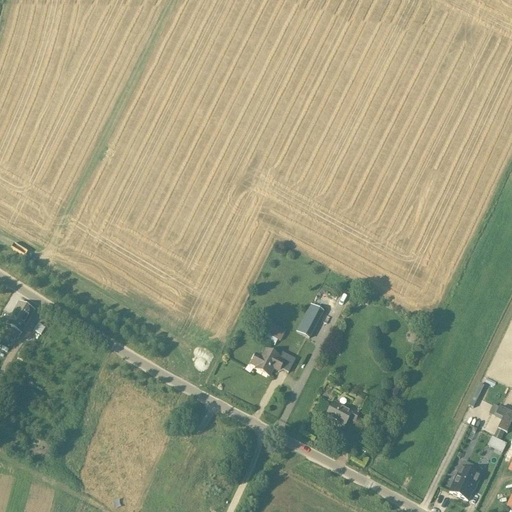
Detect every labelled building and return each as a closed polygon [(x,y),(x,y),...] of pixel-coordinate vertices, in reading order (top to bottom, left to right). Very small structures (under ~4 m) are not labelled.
[(17,341),(21,334),(34,312),(20,303),(7,326),(4,333),(17,341)] [(310,306),(296,333),(309,339),(323,313),(310,306)] [(274,336),(282,339),(285,332),(278,328),(274,336)] [(256,355),(252,363),(257,365),(255,370),(269,378),(274,370),(272,369),(273,366),(280,370),(284,362),(279,360),(280,358),(265,350),(261,358),(256,355)] [(468,407),(473,409),(484,387),(479,385),(468,407)] [(400,389),(394,386),(389,397),(395,400),(400,389)] [(343,430),(349,420),(355,423),(360,413),(354,410),(352,413),(334,403),(325,419),(336,424),(335,426),(343,430)] [(503,419),(501,422),(498,430),(506,434),(511,421),(511,414),(499,408),(495,416),(503,419)] [(470,438),(478,439),(480,430),(471,429),(470,438)] [(506,445),(500,442),(492,438),(487,447),(502,454),(506,445)] [(468,502),(473,492),(474,492),(481,477),(461,468),(449,493),(468,502)]
